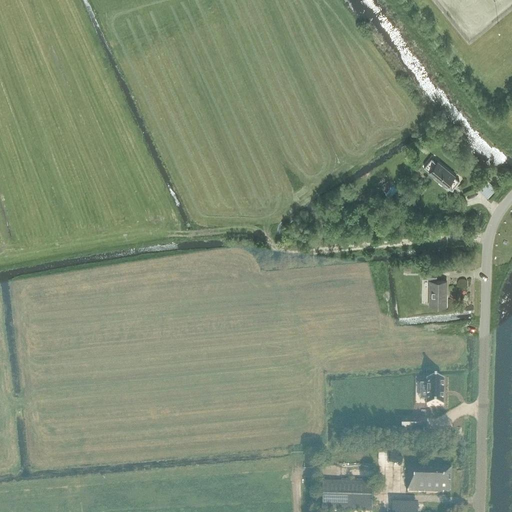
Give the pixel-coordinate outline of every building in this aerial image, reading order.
[(448,147),(443,153),(451,161),(457,154),(448,147)] [(431,158),(424,167),(452,190),(459,181),(431,158)] [(403,188),(393,179),(382,193),(397,206),(406,195),(400,191),(403,188)] [(446,306),(446,281),(436,281),(436,272),(422,271),(422,278),(430,278),(430,305),(446,306)] [(426,406),(443,407),(443,380),(427,380),(426,406)] [(426,421),(410,421),(402,421),(402,428),(402,435),(425,435),(426,421)] [(450,493),(451,468),(408,466),(407,485),(408,485),(407,493),(443,494),(443,493),(450,493)] [(338,511),(371,511),(372,483),(323,482),(322,511),(338,511)]
